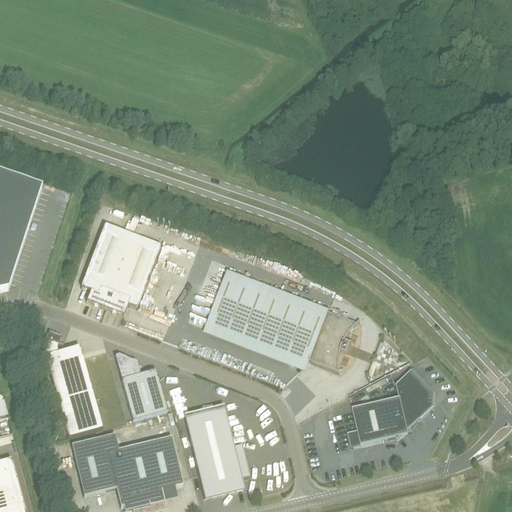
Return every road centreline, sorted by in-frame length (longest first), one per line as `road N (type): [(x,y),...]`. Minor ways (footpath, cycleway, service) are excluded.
road 1 (primary): [(0,123),(316,235),(395,287),(511,409)]
road 2 (primary): [(511,389),(410,282),(328,226),(0,108)]
road 3 (unclassified): [(0,315),(54,313),(270,397),(287,417),(307,502)]
road 4 (unclassified): [(307,502),(456,467)]
